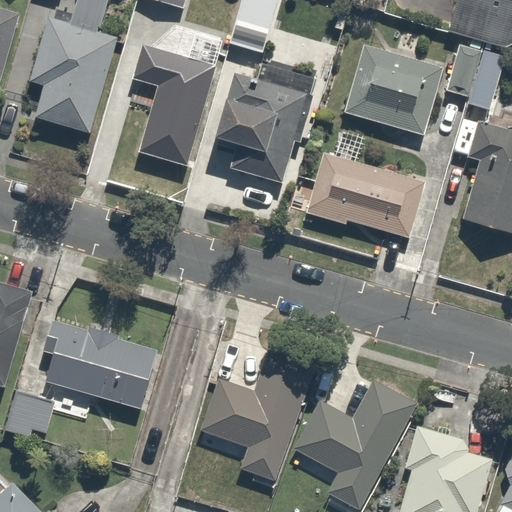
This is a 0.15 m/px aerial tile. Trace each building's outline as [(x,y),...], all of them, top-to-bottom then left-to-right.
[(70,0),(65,22),(38,16),(22,78),(34,81),(24,123),(86,138),(113,32),(90,27),(97,2),(88,0),(70,0)] [(183,0),(146,0),(181,8),(183,0)] [(272,0),(233,0),(220,46),(319,76),(330,39),(307,31),(312,16),(295,10),(292,23),(268,16),(272,0)] [(511,0),(449,0),(441,33),(503,48),(511,42),(511,0)] [(0,50),(9,12),(0,10),(0,50)] [(208,62),(134,42),(124,79),(148,85),(130,149),(181,162),(208,62)] [(439,67),(358,42),(337,110),(418,135),(439,67)] [(453,46),(442,90),(461,94),(460,100),(486,107),(498,57),(453,46)] [(303,91),(249,78),(253,61),(224,53),(220,70),(203,138),(227,144),(220,171),(280,186),(303,91)] [(511,222),(511,129),(470,116),(457,155),(472,160),(453,217),(508,235),(511,222)] [(345,218),(406,234),(422,176),(314,146),(296,212),(343,225),(345,218)] [(0,380),(2,381),(31,283),(0,273),(0,380)] [(154,346),(46,314),(36,348),(48,351),(39,381),(136,409),(154,346)] [(277,480),(308,368),(261,355),(253,384),(214,373),(198,428),(242,441),(235,468),(277,480)] [(356,505),(414,392),(372,371),(348,416),(316,400),(294,443),(334,463),(322,488),(356,505)] [(51,390),(13,383),(5,428),(42,435),(51,390)] [(475,511),(493,457),(465,448),(468,436),(414,419),(401,461),(409,463),(393,511),(475,511)] [(511,511),(511,453),(496,499),(511,504),(511,511)] [(59,511),(54,507),(48,511),(40,511),(11,480),(0,489),(0,511),(59,511)]
